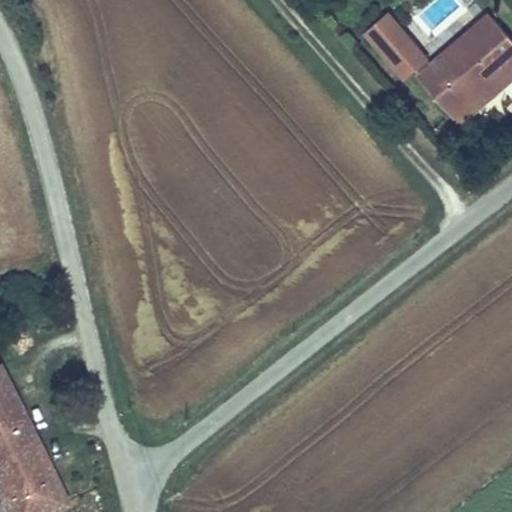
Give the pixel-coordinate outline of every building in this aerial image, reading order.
[(387,13),(361,36),(402,83),(429,60),(387,13)] [(493,17),(480,27),(490,38),(503,29),(493,17)] [(511,72),(511,73),(511,40),(503,29),(490,38),(480,27),(421,74),(455,118),(511,72)] [(511,83),(511,73),(511,72),(455,118),(460,125),(511,83)] [(0,396),(10,391),(0,371),(0,396)] [(0,487),(12,511),(42,511),(67,500),(10,391),(0,396),(0,487)]
